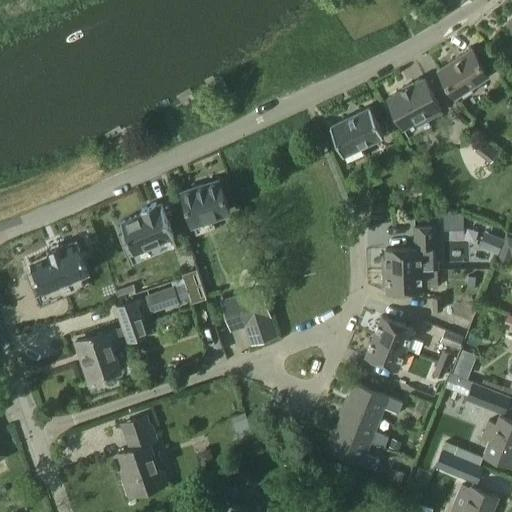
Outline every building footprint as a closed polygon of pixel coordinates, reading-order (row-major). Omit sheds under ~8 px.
[(473,48),(439,70),(456,95),(471,85),(489,73),(473,48)] [(425,78),(389,97),(404,125),(406,128),(428,117),(442,109),(425,78)] [(371,106),(331,125),(344,153),(362,144),(384,134),(371,106)] [(192,222),(230,210),(220,179),(182,192),(192,222)] [(143,212),(121,221),(133,251),(174,234),(161,204),(157,206),(156,202),(142,209),(143,212)] [(414,248),(387,249),(387,258),(384,258),(385,271),(422,270),(439,269),(437,225),(413,226),(414,248)] [(501,238),(485,231),(479,247),(495,253),(501,238)] [(511,253),(511,236),(509,236),(499,259),(508,262),(511,253)] [(49,252),(30,260),(43,290),(89,271),(76,241),(64,246),(62,243),(48,249),(49,252)] [(422,270),(385,271),(385,284),(388,284),(388,293),(423,292),(422,270)] [(151,312),(177,304),(171,284),(145,293),(151,312)] [(277,335),(262,289),(223,301),(232,328),(247,323),(253,342),(277,335)] [(432,297),(433,310),(443,310),(443,297),(432,297)] [(124,326),(116,329),(115,328),(75,341),(89,381),(102,376),(105,383),(109,384),(112,385),(117,382),(119,378),(117,371),(121,370),(113,348),(131,342),(130,340),(148,334),(136,299),(117,306),(124,326)] [(374,336),(406,349),(414,328),(382,316),(374,336)] [(465,336),(445,329),(440,342),(460,349),(465,336)] [(406,349),(374,336),(366,357),(398,369),(406,349)] [(453,353),(443,349),(438,362),(448,366),(453,353)] [(433,373),(443,377),(448,366),(438,362),(433,373)] [(506,412),(511,397),(511,396),(490,387),(469,378),(468,379),(450,372),(445,384),(465,392),(466,388),(470,389),(467,396),(506,412)] [(476,376),(470,374),(469,378),(490,387),(511,396),(511,397),(511,396),(511,388),(503,385),(503,386),(476,376)] [(403,402),(389,396),(356,382),(346,405),(380,419),(385,407),(399,413),(403,402)] [(390,436),(375,430),(380,419),(346,405),(337,427),(371,441),(385,447),(390,436)] [(236,432),(238,431),(242,440),(253,433),(246,412),(231,418),(236,432)] [(155,441),(149,424),(146,414),(121,422),(130,448),(116,453),(125,476),(121,477),(128,496),(163,483),(149,443),(155,441)] [(511,465),(511,463),(511,420),(501,416),(498,423),(488,419),(481,436),(491,439),(485,455),(511,465)] [(381,458),(366,453),(371,441),(337,427),(328,450),(376,470),(381,458)] [(483,456),(446,440),(442,449),(449,452),(480,465),(483,456)] [(483,466),(480,465),(449,452),(444,464),(478,478),(483,466)] [(263,511),(256,508),(253,511),(247,511),(233,504),(239,492),(213,478),(193,511),(263,511)] [(426,485),(410,478),(407,486),(423,492),(426,485)] [(492,511),(499,496),(472,485),(472,487),(461,483),(450,511),(449,511),(492,511)]
